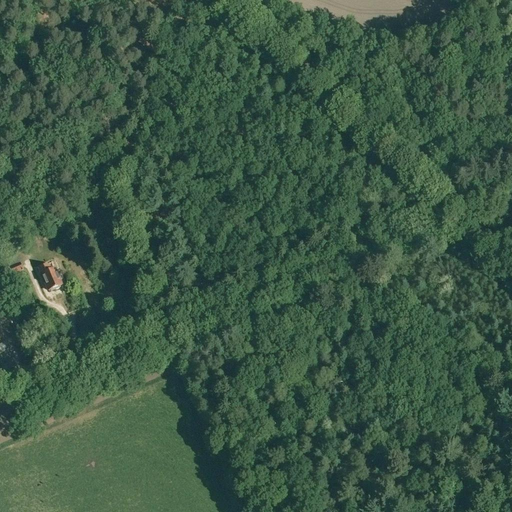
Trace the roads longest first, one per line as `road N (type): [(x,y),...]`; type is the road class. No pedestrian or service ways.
road 1 (tertiary): [(0,411),(460,211)]
road 2 (track): [(229,0),(460,211)]
